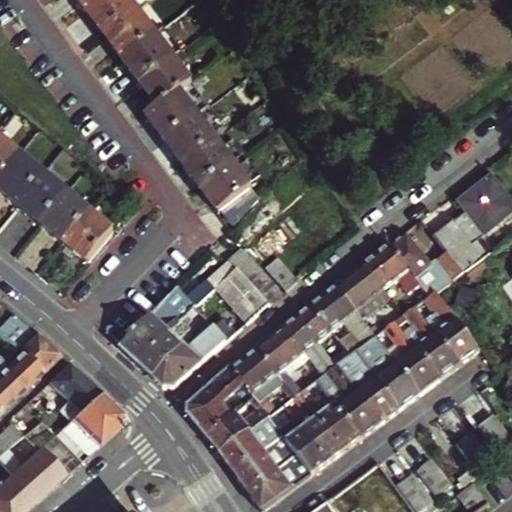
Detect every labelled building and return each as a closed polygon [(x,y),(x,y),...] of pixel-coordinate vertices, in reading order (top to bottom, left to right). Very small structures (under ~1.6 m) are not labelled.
[(105,0),(75,0),(86,14),(105,0)] [(105,40),(138,15),(126,0),(105,0),(86,14),(105,40)] [(156,40),(138,15),(105,40),(123,64),(156,40)] [(174,63),(156,40),(123,64),(140,88),(174,63)] [(192,88),(174,63),(140,88),(158,112),(181,96),(192,88)] [(199,119),(181,96),(158,112),(146,121),(164,145),(199,119)] [(217,144),(199,119),(164,145),(183,170),(217,144)] [(0,140),(0,182),(20,157),(0,140)] [(235,169),(217,144),(183,170),(201,194),(235,169)] [(20,157),(0,182),(0,193),(18,208),(44,177),(20,157)] [(251,191),(235,169),(201,194),(218,216),(251,191)] [(467,214),(434,238),(448,256),(463,275),(491,255),(483,243),(511,221),(511,175),(498,185),(493,178),(459,203),(467,214)] [(18,208),(41,227),(67,195),(44,177),(18,208)] [(67,195),(41,227),(65,246),(90,215),(67,195)] [(90,215),(65,246),(87,265),(113,234),(90,215)] [(390,248),(411,276),(423,291),(429,300),(435,295),(463,275),(448,256),(433,267),(408,234),(390,248)] [(390,248),(364,269),(385,296),(411,276),(390,248)] [(244,253),(232,263),(240,272),(271,307),(283,296),(244,253)] [(268,270),(288,293),(299,283),(280,261),(268,270)] [(181,322),(193,312),(215,293),(240,272),(232,263),(190,300),(178,289),(121,350),(140,368),(175,328),(181,322)] [(364,269),(337,290),(358,317),(385,296),(364,269)] [(240,272),(215,293),(247,328),(271,307),(240,272)] [(337,290),(311,310),(332,336),(344,327),(361,351),(364,349),(375,340),(369,332),(358,317),(337,290)] [(404,319),(414,311),(423,304),(429,300),(423,291),(400,308),(392,297),(387,300),(403,320),(404,319)] [(444,331),(435,337),(459,370),(481,354),(435,295),(429,300),(423,304),(444,331)] [(391,316),(369,332),(375,340),(382,335),(396,325),(403,320),(387,300),(382,304),(391,316)] [(318,347),(332,336),(311,310),(284,331),(323,380),(336,371),(350,359),(336,342),(330,346),(339,357),(331,363),(318,347)] [(459,370),(435,337),(414,311),(404,319),(424,346),(416,352),(440,384),(459,370)] [(207,326),(193,312),(181,322),(175,328),(140,368),(155,383),(207,326)] [(51,367),(60,358),(15,317),(6,327),(51,367)] [(207,326),(155,383),(163,391),(175,390),(241,333),(228,317),(212,331),(207,326)] [(395,367),(420,399),(440,384),(416,352),(396,325),(382,335),(403,361),(395,367)] [(43,374),(51,367),(6,327),(0,333),(0,339),(16,355),(21,352),(25,355),(43,374)] [(284,331),(257,353),(277,379),(301,361),(306,367),(319,384),(323,380),(284,331)] [(399,414),(420,399),(395,367),(375,340),(364,349),(384,376),(375,382),(399,414)] [(277,379),(257,353),(231,373),(244,391),(255,404),(256,406),(278,391),(290,406),(294,402),(291,398),(277,379)] [(43,374),(25,355),(9,370),(0,360),(0,407),(5,412),(43,374)] [(379,429),(399,414),(375,382),(355,356),(350,359),(336,371),(379,429)] [(301,361),(277,379),(291,398),(296,394),(286,382),(306,367),(301,361)] [(69,366),(50,383),(69,401),(60,409),(72,422),(73,420),(81,412),(100,394),(69,366)] [(359,443),(379,429),(336,371),(323,380),(343,406),(335,412),(359,443)] [(188,408),(188,417),(208,442),(234,421),(224,407),(244,391),(231,373),(188,408)] [(320,392),(316,386),(301,397),(306,403),(320,392)] [(234,421),(255,404),(244,391),(224,407),(234,421)] [(82,465),(124,427),(124,416),(100,394),(81,412),(73,420),(72,422),(57,437),(82,465)] [(301,397),(294,402),(290,406),(285,409),(290,416),(306,403),(301,397)] [(255,404),(234,421),(208,442),(221,457),(251,434),(243,423),(259,411),(256,406),(255,404)] [(344,454),(359,443),(335,412),(321,422),(344,454)] [(511,450),(511,438),(496,418),(481,430),(501,458),(511,450)] [(227,465),(235,476),(282,441),(268,422),(251,434),(221,457),(227,465)] [(328,466),(344,454),(321,422),(304,434),(328,466)] [(0,449),(5,454),(26,437),(14,425),(0,437),(0,449)] [(296,458),(311,478),(328,466),(304,434),(287,447),(296,458)] [(458,449),(479,477),(494,466),(472,437),(458,449)] [(235,476),(248,494),(296,458),(287,447),(282,441),(235,476)] [(37,504),(65,479),(37,448),(20,463),(23,466),(12,477),(37,504)] [(467,485),(479,477),(458,449),(446,457),(467,485)] [(296,458),(248,494),(259,511),(265,511),(311,478),(296,458)] [(450,489),(432,463),(419,473),(437,498),(450,489)] [(0,484),(0,511),(28,511),(37,504),(12,477),(1,486),(0,484)] [(399,487),(416,511),(436,511),(438,511),(413,478),(399,487)]
